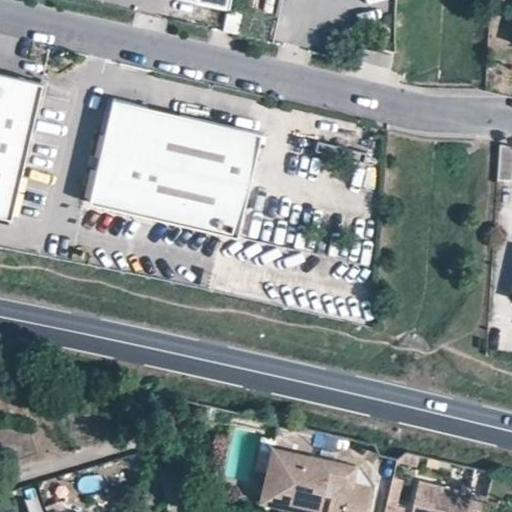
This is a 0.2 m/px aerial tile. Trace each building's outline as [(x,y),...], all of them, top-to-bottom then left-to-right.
[(389,62),(391,52),(367,47),(365,57),(389,62)] [(46,86),(0,75),(0,216),(14,220),(46,86)] [(264,132),(115,100),(93,198),(242,231),(264,132)] [(328,287),(330,313),(352,311),(351,293),(363,292),(360,264),(347,265),(349,285),(328,287)] [(365,511),(372,487),(353,483),(356,466),(274,447),(267,471),(268,475),(270,479),(272,482),(276,486),(280,488),(284,489),(281,503),(318,511),(324,489),(317,487),(320,473),(335,477),(327,511),(365,511)] [(262,498),(281,503),(284,489),(280,488),(276,486),(272,482),(270,479),(268,475),(267,471),(262,498)] [(480,511),(485,491),(417,476),(409,511),(480,511)]
